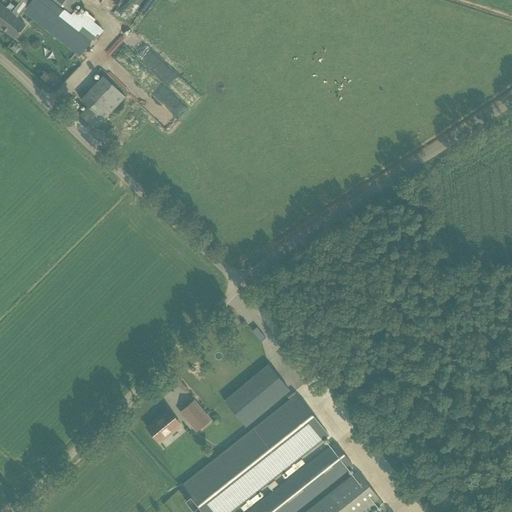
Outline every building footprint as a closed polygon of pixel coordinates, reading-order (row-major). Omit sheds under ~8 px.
[(0,3),(0,29),(1,28),(14,39),(26,24),(18,18),(29,5),(57,27),(64,18),(66,20),(73,12),(71,11),(79,0),(14,0),(19,3),(11,13),(0,3)] [(56,82),(61,77),(55,72),(50,77),(56,82)] [(94,129),(101,122),(125,97),(103,77),(81,100),(88,107),(80,115),(94,129)] [(196,101),(204,104),(208,95),(200,92),(196,101)] [(245,426),(281,396),(289,390),(268,364),(224,401),(245,426)] [(296,394),(181,485),(202,511),(231,511),(329,435),(296,394)] [(210,420),(194,401),(180,412),(196,431),(210,420)] [(181,426),(174,418),(168,410),(161,416),(162,418),(148,430),(154,437),(160,444),(181,426)] [(185,433),(172,443),(176,447),(188,437),(185,433)] [(335,443),(247,511),(294,511),(353,466),(335,443)] [(357,471),(304,511),(366,511),(381,501),(357,471)]
